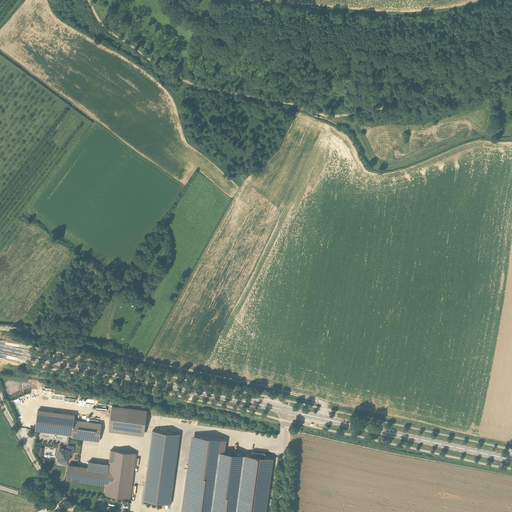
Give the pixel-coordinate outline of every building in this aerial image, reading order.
[(112,405),(109,431),(144,436),(147,410),(112,405)] [(75,415),(38,410),(35,430),(72,435),(74,420),(75,415)] [(74,420),(72,435),(72,438),(99,441),(102,424),(74,420)] [(180,434),(152,430),(143,501),(171,504),(180,434)] [(225,453),(227,440),(205,437),(203,455),(196,454),(193,475),(189,474),(183,511),(266,511),(273,459),(225,453)] [(69,455),(73,455),(74,447),(67,446),(67,450),(59,449),(59,452),(58,452),(57,458),(58,458),(58,459),(62,460),(61,463),(67,465),(67,461),(69,461),(69,455)] [(104,496),(130,499),(136,454),(111,450),(109,464),(89,462),(88,468),(68,465),(66,481),(106,486),(104,496)]
